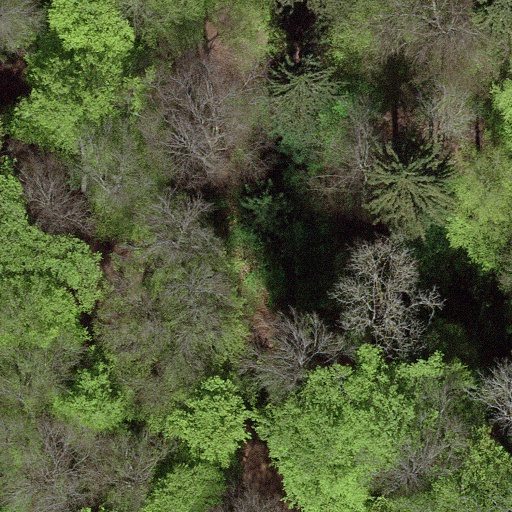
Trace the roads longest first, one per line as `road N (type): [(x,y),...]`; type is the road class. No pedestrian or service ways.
road 1 (track): [(0,165),(139,284),(511,489)]
road 2 (track): [(0,228),(100,338),(303,511)]
road 3 (track): [(220,7),(511,183)]
road 4 (track): [(0,107),(170,51),(220,7)]
